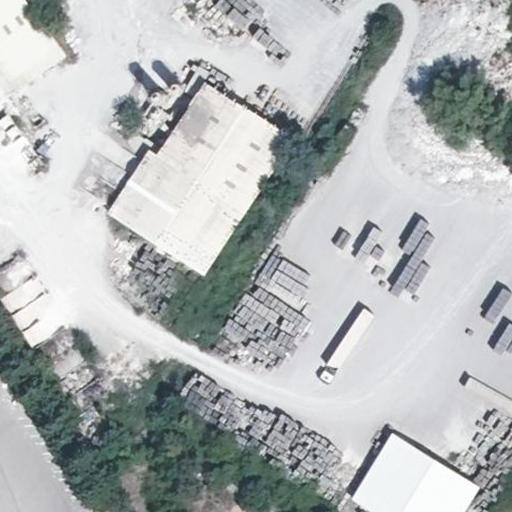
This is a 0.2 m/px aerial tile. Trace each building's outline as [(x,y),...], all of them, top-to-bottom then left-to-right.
[(64,51),(27,0),(0,0),(0,92),(2,95),(64,51)] [(147,146),(105,207),(201,272),(299,128),(213,69),(156,152),(147,146)] [(417,188),(393,239),(400,243),(391,262),(398,265),(431,195),(417,188)] [(511,192),(483,256),(493,261),(511,224),(511,192)] [(511,244),(463,325),(481,336),(511,285),(511,244)] [(247,284),(223,335),(286,364),(310,313),(247,284)] [(352,495),(380,511),(459,511),(478,483),(393,430),(352,495)]
